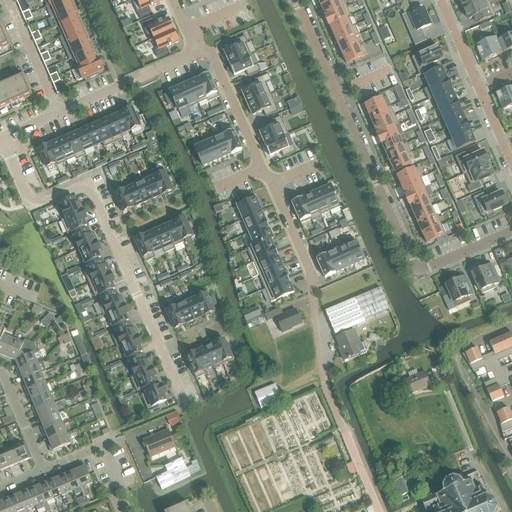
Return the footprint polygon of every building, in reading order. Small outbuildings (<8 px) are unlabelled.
[(70,0),(64,0),(47,8),(52,18),(54,18),(54,17),(75,8),(73,1),(71,2),(70,0)] [(159,0),(134,0),(132,1),(140,18),(151,13),(149,7),(151,6),(151,7),(155,6),(154,5),(160,2),(159,0)] [(338,0),(339,0),(321,8),(325,17),(347,8),(343,0),(338,0)] [(459,0),(461,2),(459,3),(462,10),(483,0),(459,0)] [(494,16),(486,0),(483,0),(462,10),(465,16),(467,15),(469,20),(474,18),(477,23),(494,16)] [(54,17),(54,18),(58,27),(79,18),(77,14),(78,14),(75,8),(54,17)] [(347,8),(325,17),(329,27),(330,27),(349,18),(351,17),(347,8)] [(409,13),(402,16),(415,46),(426,41),(421,30),(431,26),(423,9),(410,15),(409,13)] [(79,18),(58,27),(63,38),(85,28),(82,22),(81,23),(79,18)] [(349,18),(330,27),(334,36),(353,27),(352,27),(349,18)] [(154,19),(142,24),(150,41),(173,31),(168,20),(162,22),(158,23),(159,24),(156,25),(154,19)] [(0,49),(10,45),(0,24),(0,49)] [(353,27),(334,36),(338,45),(354,38),(359,36),(355,26),(352,27),(353,27)] [(384,41),(391,38),(386,27),(379,30),(384,41)] [(63,38),(61,38),(65,49),(88,39),(86,35),(87,35),(85,28),(63,38)] [(173,31),(150,41),(150,42),(152,41),(157,51),(155,52),(157,58),(169,53),(166,48),(169,47),(172,46),(172,45),(178,42),(173,31)] [(511,34),(498,40),(503,53),(511,49),(511,34)] [(235,48),(224,53),(229,64),(229,65),(249,56),(251,55),(246,45),(248,44),(245,37),(233,42),(235,48)] [(496,37),(475,46),(482,62),(503,53),(498,40),(496,37)] [(354,38),(338,45),(342,54),(358,47),(358,46),(354,38)] [(88,39),(65,49),(70,60),(72,59),(94,49),(91,43),(90,43),(88,39)] [(358,47),(342,54),(346,64),(367,55),(362,44),(358,46),(358,47)] [(437,47),(412,58),(418,70),(420,76),(431,71),(428,66),(443,59),(437,47)] [(94,49),(72,59),(77,69),(97,60),(95,56),(97,56),(94,49)] [(249,56),(229,65),(234,76),(245,71),(248,77),(260,72),(258,65),(254,67),(249,56)] [(97,60),(77,69),(72,71),(77,82),(89,77),(90,78),(97,75),(96,73),(103,70),(100,63),(99,64),(97,60)] [(442,68),(424,76),(429,87),(447,79),(442,68)] [(209,74),(198,79),(209,102),(219,98),(209,74)] [(11,80),(9,76),(0,79),(0,81),(1,84),(0,84),(0,110),(11,105),(12,110),(22,105),(20,101),(32,96),(23,75),(11,80)] [(253,88),(242,93),(245,100),(243,101),(245,106),(270,94),(263,77),(250,82),(253,88)] [(198,79),(189,83),(199,104),(207,100),(208,103),(209,102),(198,79)] [(447,79),(429,87),(434,97),(451,89),(447,79)] [(189,83),(180,87),(189,108),(199,104),(189,83)] [(171,93),(164,96),(169,106),(173,104),(175,110),(177,109),(179,113),(189,108),(180,87),(170,92),(171,93)] [(511,87),(500,93),(496,94),(502,111),(511,106),(511,87)] [(434,97),(438,108),(456,100),(451,89),(434,97)] [(385,93),(371,99),(373,103),(382,99),(387,97),(385,93)] [(270,94),(245,106),(247,110),(249,109),(252,116),(263,111),(266,117),(278,112),(270,94)] [(365,107),(369,116),(386,108),(382,99),(373,103),(365,107)] [(438,108),(443,118),(461,110),(456,100),(438,108)] [(300,106),(289,111),(291,115),(302,110),(300,106)] [(369,116),(369,117),(373,125),(395,116),(391,107),(386,108),(369,116)] [(132,109),(123,113),(131,131),(140,127),(138,121),(140,120),(137,113),(135,114),(132,109)] [(448,129),(465,121),(461,110),(443,118),(448,129)] [(123,113),(113,117),(123,140),(124,139),(122,135),(131,131),(123,113)] [(373,125),(373,126),(377,135),(399,125),(395,116),(373,125)] [(113,117),(104,121),(114,144),(123,140),(113,117)] [(271,129),(260,134),(265,145),(264,145),(265,145),(288,135),(280,117),(268,123),(271,129)] [(104,121),(95,125),(105,148),(114,144),(104,121)] [(452,139),(470,131),(465,121),(448,129),(452,139)] [(95,125),(85,130),(93,148),(102,144),(104,148),(105,148),(95,125)] [(399,125),(377,135),(381,145),(382,144),(399,137),(395,128),(399,126),(399,125)] [(232,127),(222,131),(232,155),(242,150),(232,127)] [(85,130),(76,134),(86,156),(84,152),(93,148),(85,130)] [(222,131),(212,135),(222,159),(231,155),(232,155),(222,131)] [(452,139),(457,149),(475,142),(470,131),(452,139)] [(76,134),(67,138),(77,160),(86,156),(76,134)] [(212,135),(203,139),(213,163),(222,159),(212,135)] [(288,135),(265,145),(270,157),(281,152),(284,158),(296,152),(288,135)] [(399,137),(382,144),(386,153),(385,154),(386,154),(407,144),(403,146),(399,137)] [(67,138),(57,142),(66,162),(75,158),(76,160),(77,160),(67,138)] [(203,139),(193,144),(203,167),(213,163),(203,139)] [(57,142),(48,146),(56,164),(57,166),(66,162),(57,142)] [(407,144),(386,154),(390,163),(389,163),(390,163),(407,156),(412,154),(407,144)] [(48,146),(38,150),(41,156),(38,157),(42,164),(44,163),(46,168),(48,168),(50,173),(58,170),(57,166),(56,164),(48,146)] [(466,153),(455,157),(458,163),(463,175),(489,164),(483,152),(468,159),(466,153)] [(407,156),(390,163),(394,173),(411,165),(407,156)] [(489,164),(463,175),(465,175),(470,186),(467,187),(470,193),(481,188),(479,182),(480,181),(494,175),(489,164)] [(397,177),(401,187),(423,177),(419,167),(397,177)] [(163,168),(153,173),(162,195),(173,191),(170,185),(175,183),(172,176),(167,178),(163,168)] [(153,173),(143,177),(153,200),(162,195),(153,173)] [(143,177),(133,182),(143,204),(153,200),(143,177)] [(401,187),(402,187),(406,196),(405,197),(425,188),(421,179),(424,178),(423,177),(401,187)] [(133,182),(123,186),(133,208),(143,204),(133,182)] [(123,186),(113,191),(123,213),(133,208),(123,186)] [(330,186),(321,190),(330,211),(340,207),(330,186)] [(425,188),(405,197),(409,206),(427,198),(423,189),(425,188)] [(321,190),(311,195),(322,218),(321,215),(330,211),(321,190)] [(484,194),(473,198),(481,216),(487,214),(507,205),(502,193),(486,200),(484,194)] [(246,203),(237,207),(243,220),(240,221),(241,222),(262,212),(256,198),(252,200),(249,195),(244,197),(246,203)] [(311,195),(302,199),(312,222),(322,218),(311,195)] [(427,198),(409,206),(410,206),(414,215),(413,215),(431,207),(427,198)] [(74,199),(57,206),(63,220),(80,213),(83,211),(82,210),(84,210),(81,204),(80,205),(79,203),(77,204),(74,199)] [(302,199),(292,203),(301,224),(311,220),(312,222),(302,199)] [(221,206),(214,209),(216,214),(224,211),(221,206)] [(431,207),(413,215),(414,215),(418,224),(418,225),(438,216),(438,215),(435,216),(431,207)] [(63,220),(61,221),(67,235),(86,226),(84,221),(86,220),(86,218),(87,217),(85,212),(83,213),(83,211),(80,213),(63,220)] [(262,212),(241,222),(246,234),(268,225),(266,221),(265,221),(262,212)] [(438,216),(418,225),(422,233),(422,234),(442,225),(438,216)] [(185,218),(175,223),(183,243),(184,243),(183,241),(193,236),(190,231),(195,229),(192,222),(187,224),(185,218)] [(175,223),(165,227),(175,249),(174,247),(183,243),(175,223)] [(268,225),(246,234),(247,235),(249,234),(254,246),(248,249),(247,249),(247,250),(273,238),(269,230),(270,230),(268,225)] [(442,225),(422,234),(426,243),(446,235),(442,225)] [(456,227),(455,227),(458,234),(464,231),(461,225),(456,227)] [(165,227),(155,231),(164,252),(165,254),(175,249),(165,227)] [(88,230),(71,238),(77,252),(94,244),(97,243),(96,242),(98,241),(95,236),(94,236),(93,235),(91,236),(88,230)] [(155,231),(145,236),(154,256),(163,252),(164,252),(155,231)] [(145,236),(135,240),(145,263),(155,258),(154,256),(145,236)] [(273,238),(247,250),(253,263),(276,253),(274,248),(271,240),(273,239),(273,238)] [(353,238),(343,242),(353,266),(364,261),(353,238)] [(343,242),(334,246),(344,270),(353,266),(343,242)] [(94,244),(77,252),(83,265),(100,258),(98,252),(100,251),(100,249),(101,249),(99,244),(97,244),(97,243),(94,244)] [(336,251),(326,255),(335,274),(344,270),(334,246),(336,251)] [(276,253),(253,263),(259,276),(282,266),(278,257),(279,257),(276,253)] [(326,255),(316,259),(325,278),(335,274),(326,255)] [(102,262),(83,270),(89,284),(108,275),(111,274),(110,273),(111,273),(109,267),(108,268),(107,266),(105,267),(102,262)] [(500,282),(492,265),(491,265),(492,268),(482,272),(481,270),(472,274),(481,295),(496,289),(494,285),(500,282)] [(282,266),(259,276),(265,289),(266,289),(288,279),(286,275),(282,266)] [(108,275),(89,284),(95,298),(114,289),(112,283),(114,282),(114,281),(115,280),(112,275),(111,275),(111,274),(108,275)] [(455,282),(446,286),(456,308),(470,302),(468,297),(474,294),(466,277),(465,277),(466,279),(456,284),(455,282)] [(266,289),(265,289),(271,303),(277,300),(278,302),(283,300),(282,298),(294,293),(290,284),(290,283),(288,279),(266,289)] [(380,288),(325,311),(335,335),(365,322),(364,320),(389,310),(380,288)] [(205,290),(194,294),(204,316),(214,312),(212,306),(214,305),(217,304),(213,297),(211,298),(209,299),(205,290)] [(116,293),(97,302),(103,316),(105,315),(105,314),(125,306),(124,305),(125,304),(123,299),(122,299),(121,298),(119,299),(116,293)] [(194,294),(184,298),(194,321),(204,316),(194,294)] [(184,298),(174,303),(184,325),(194,321),(184,298)] [(86,302),(81,304),(81,306),(83,310),(89,307),(88,305),(86,302)] [(174,303),(164,307),(174,330),(184,325),(174,303)] [(125,306),(105,314),(105,315),(111,328),(128,321),(126,315),(128,314),(127,312),(129,312),(126,306),(125,307),(125,306)] [(295,310),(283,315),(280,309),(264,315),(267,322),(276,318),(282,333),(291,330),(291,329),(301,325),(295,310)] [(249,311),(243,314),(246,322),(254,319),(250,310),(249,311)] [(50,314),(47,317),(52,323),(55,320),(50,314)] [(263,316),(246,323),(249,329),(265,322),(263,316)] [(130,325),(111,333),(117,347),(138,337),(138,336),(139,336),(137,330),(136,331),(135,329),(132,330),(130,325)] [(354,331),(336,339),(342,352),(340,353),(343,361),(348,359),(348,360),(350,359),(350,358),(359,354),(360,355),(365,353),(367,349),(364,342),(359,344),(354,331)] [(511,333),(501,338),(509,358),(511,356),(511,333)] [(0,357),(5,359),(13,340),(3,336),(0,342),(0,355),(1,355),(0,357)] [(80,337),(74,339),(81,357),(87,354),(80,337)] [(138,337),(117,347),(119,346),(125,360),(142,352),(140,347),(142,345),(141,344),(143,343),(140,338),(139,338),(138,337)] [(501,338),(490,343),(494,352),(487,355),(495,372),(499,370),(501,369),(498,363),(509,358),(501,338)] [(11,360),(16,362),(23,354),(33,344),(25,341),(24,344),(13,340),(5,359),(10,361),(11,360)] [(224,340),(214,345),(222,363),(232,358),(230,353),(232,352),(229,345),(226,346),(224,340)] [(16,367),(18,372),(37,364),(33,353),(36,352),(33,344),(23,354),(16,362),(17,366),(16,367)] [(214,345),(205,349),(213,367),(222,363),(214,345)] [(205,349),(196,353),(204,371),(213,367),(205,349)] [(495,372),(487,355),(481,358),(477,349),(462,355),(473,373),(484,368),(487,375),(492,373),(495,372)] [(196,353),(186,357),(194,375),(204,371),(196,353)] [(144,356),(127,364),(133,377),(131,378),(152,369),(152,368),(153,367),(151,362),(149,362),(149,361),(146,362),(144,356)] [(23,381),(42,374),(46,372),(42,362),(37,364),(18,372),(21,377),(21,376),(23,381)] [(357,386),(387,371),(384,366),(355,382),(357,386)] [(511,373),(509,375),(505,367),(501,369),(499,370),(506,386),(511,382),(511,373)] [(152,369),(131,378),(137,392),(156,383),(153,378),(156,377),(155,375),(156,375),(154,369),(153,370),(152,369)] [(495,379),(484,384),(492,403),(504,398),(500,388),(506,386),(499,370),(495,372),(492,373),(495,379)] [(425,372),(417,375),(415,371),(408,374),(409,379),(399,383),(404,397),(431,386),(425,372)] [(25,387),(27,392),(46,384),(42,374),(23,381),(25,386),(25,387)] [(30,396),(32,401),(50,394),(46,384),(27,392),(29,397),(30,396)] [(275,385),(255,393),(261,409),(282,401),(275,385)] [(163,386),(141,395),(150,416),(161,411),(158,405),(166,401),(164,395),(167,394),(166,393),(167,392),(165,387),(163,387),(163,386)] [(33,407),(35,411),(54,404),(50,394),(32,401),(34,406),(33,407)] [(38,416),(40,421),(58,414),(54,404),(35,411),(37,416),(38,416)] [(511,416),(508,409),(497,414),(502,434),(511,429),(511,416)] [(14,415),(13,415),(12,411),(5,414),(7,417),(2,420),(4,426),(16,421),(14,415)] [(41,427),(43,431),(62,424),(58,414),(40,421),(42,426),(41,427)] [(176,415),(166,419),(169,426),(179,422),(176,415)] [(46,436),(48,441),(67,433),(62,424),(43,431),(46,436)] [(151,458),(174,448),(168,432),(144,442),(151,458)] [(71,444),(67,433),(48,441),(50,446),(52,452),(71,444)] [(23,443),(12,447),(19,464),(29,459),(23,443)] [(12,447),(2,452),(9,468),(19,464),(12,447)] [(2,452),(0,452),(0,471),(9,468),(2,452)] [(167,473),(156,478),(157,481),(161,490),(190,476),(186,469),(181,459),(165,467),(167,473)] [(351,477),(356,475),(352,463),(346,466),(351,477)] [(385,477),(392,474),(388,465),(382,468),(385,477)] [(85,467),(75,471),(82,487),(80,488),(82,492),(86,491),(84,486),(92,483),(85,467)] [(73,491),(80,488),(82,487),(75,471),(66,475),(73,491)] [(497,511),(499,509),(500,509),(500,508),(499,508),(496,501),(497,501),(496,499),(495,500),(488,497),(487,496),(486,496),(483,489),(485,489),(484,488),(485,488),(485,487),(486,486),(483,478),(480,479),(477,472),(461,479),(460,479),(459,480),(453,479),(453,478),(452,478),(452,479),(448,481),(447,480),(446,481),(446,482),(443,487),(442,487),(442,488),(443,488),(443,494),(437,497),(436,495),(421,501),(425,511),(427,511),(432,510),(432,511),(434,510),(434,511),(497,511)] [(61,496),(63,500),(67,499),(65,494),(73,491),(66,475),(57,479),(63,495),(61,496)] [(400,497),(413,492),(407,478),(394,484),(397,491),(395,492),(398,497),(399,496),(400,497)] [(54,499),(61,496),(63,495),(57,479),(47,483),(54,499)] [(47,483),(38,486),(45,503),(43,503),(44,508),(45,508),(49,506),(47,502),(54,499),(47,483)] [(38,486),(28,490),(35,507),(37,511),(44,508),(43,503),(45,503),(38,486)] [(28,511),(28,510),(35,507),(28,490),(19,494),(26,510),(24,511),(28,511)] [(10,498),(15,511),(24,511),(26,510),(19,494),(10,498)] [(15,511),(10,498),(0,502),(4,511),(15,511)] [(187,511),(184,505),(188,504),(188,503),(167,511),(187,511)]
